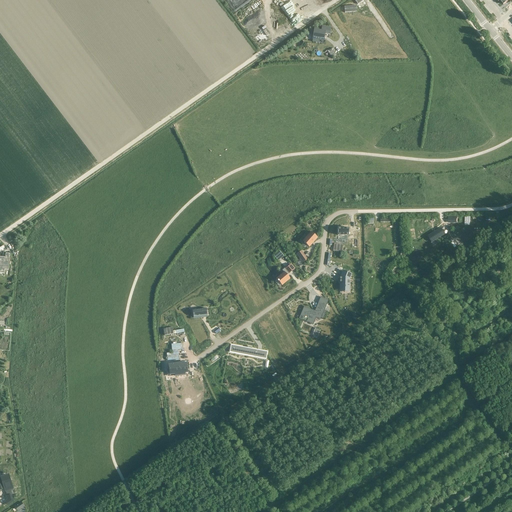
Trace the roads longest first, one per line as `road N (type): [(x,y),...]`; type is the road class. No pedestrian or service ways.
road 1 (residential): [(0,235),(335,0)]
road 2 (residential): [(511,204),(337,213),(326,225),(314,277),(196,360)]
